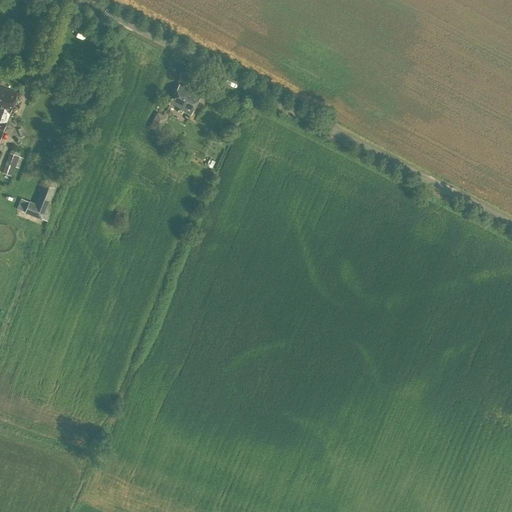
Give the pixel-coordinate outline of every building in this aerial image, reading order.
[(203,91),(209,78),(198,72),(192,85),(203,91)] [(190,116),(200,96),(179,85),(169,105),(190,116)] [(0,138),(17,93),(0,87),(0,138)] [(159,133),(167,117),(157,112),(149,128),(159,133)] [(18,168),(22,158),(19,156),(20,154),(11,150),(4,169),(13,172),(15,167),(18,168)] [(202,161),(205,155),(195,150),(192,156),(202,161)] [(28,171),(35,175),(40,164),(32,161),(28,171)] [(47,185),(43,184),(35,204),(29,201),(25,213),(42,220),(42,219),(48,222),(63,182),(50,177),(47,185)] [(121,223),(124,215),(117,212),(114,220),(121,223)]
